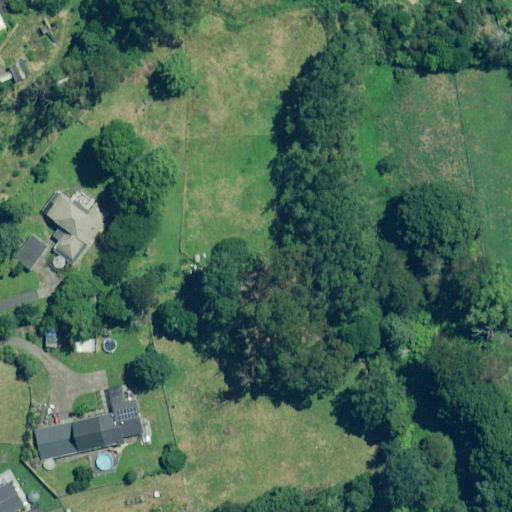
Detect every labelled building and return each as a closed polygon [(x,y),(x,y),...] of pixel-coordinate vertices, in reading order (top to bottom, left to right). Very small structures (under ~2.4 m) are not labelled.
[(0,32),(9,29),(0,8),(0,32)] [(94,237),(107,220),(97,213),(107,200),(97,191),(87,204),(76,196),(72,201),(57,190),(42,210),(62,226),(54,236),(60,241),(54,249),(73,264),(94,237)] [(50,247),(35,235),(16,258),(31,271),(50,247)] [(145,433),(138,399),(127,402),(126,395),(112,398),(115,413),(36,430),(45,470),(58,468),(55,458),(125,443),(124,437),(145,433)] [(104,471),(105,471),(108,471),(109,471),(110,471),(112,470),(113,470),(114,469),(115,467),(116,466),(116,464),(116,463),(116,461),(116,460),(115,458),(115,457),(114,456),(112,455),(111,454),(109,454),(108,453),(106,454),(105,454),(103,454),(102,455),(101,456),(100,458),(99,459),(99,460),(99,462),(99,464),(99,465),(99,467),(100,468),(101,469),(103,470),(104,471)]
